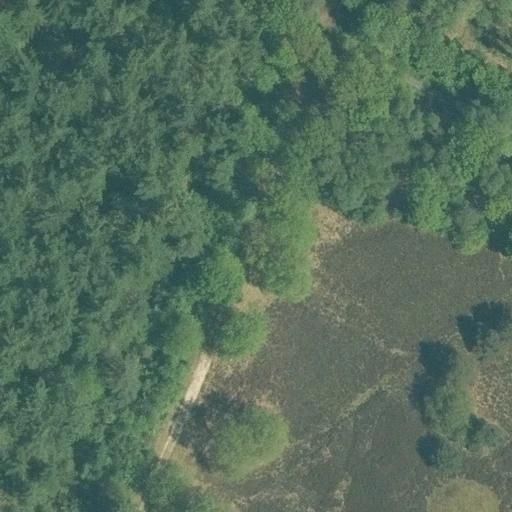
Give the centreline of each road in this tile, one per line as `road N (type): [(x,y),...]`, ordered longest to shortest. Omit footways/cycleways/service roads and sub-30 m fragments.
road 1 (track): [(311,34),(145,511)]
road 2 (track): [(208,0),(511,158)]
